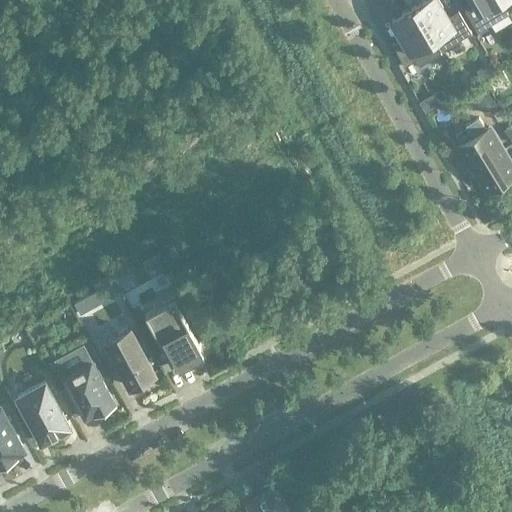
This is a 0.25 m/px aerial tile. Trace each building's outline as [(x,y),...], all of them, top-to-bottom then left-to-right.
[(438,0),(418,0),(412,4),(435,44),(438,48),(470,29),(454,3),(444,9),(438,0)] [(459,0),(476,28),(508,10),(504,3),(502,0),(459,0)] [(511,0),(502,0),(504,3),(508,10),(511,7),(511,0)] [(412,4),(390,16),(401,35),(391,41),(403,63),(414,57),(417,63),(440,50),(438,48),(435,44),(412,4)] [(481,83),(463,94),(462,94),(468,105),(471,104),(480,105),(485,112),(496,106),(481,83)] [(420,99),(418,100),(424,111),(434,105),(427,94),(420,99)] [(431,114),(438,129),(457,121),(451,106),(431,114)] [(458,141),(486,188),(511,172),(511,164),(487,124),(484,126),(477,115),(464,123),(471,134),(458,141)] [(114,272),(122,288),(132,282),(124,267),(114,272)] [(78,310),(78,309),(90,303),(84,291),(71,298),(78,310)] [(173,294),(144,310),(173,364),(202,348),(173,294)] [(151,376),(148,372),(154,369),(129,323),(104,337),(115,356),(114,356),(115,358),(116,357),(118,361),(117,362),(118,363),(129,382),(134,380),(137,384),(151,376)] [(69,382),(59,387),(72,412),(82,406),(84,410),(93,405),(94,407),(112,397),(89,357),(63,371),(69,382)] [(435,393),(459,380),(452,367),(428,380),(435,393)] [(18,391),(16,392),(17,394),(18,394),(26,409),(25,409),(26,411),(27,411),(31,418),(30,418),(31,420),(32,420),(40,435),(39,435),(41,437),(42,436),(42,435),(66,422),(66,423),(68,422),(67,420),(44,379),(45,379),(44,377),(42,378),(42,379),(18,391)] [(395,417),(404,413),(393,391),(384,396),(395,417)] [(0,404),(0,458),(14,451),(13,449),(22,444),(0,404)] [(250,496),(247,498),(254,511),(291,511),(288,506),(286,503),(286,502),(282,495),(282,496),(280,492),(279,489),(278,489),(275,483),(272,484),(269,485),(270,486),(266,488),(266,487),(263,489),(259,491),(256,493),(252,495),(250,496)]
